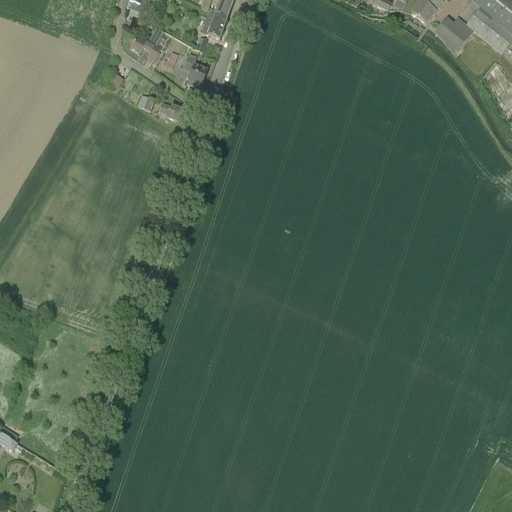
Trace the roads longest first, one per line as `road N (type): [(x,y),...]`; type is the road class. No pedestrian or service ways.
road 1 (unclassified): [(67,511),(207,112)]
road 2 (unclassified): [(207,112),(112,44),(122,0)]
